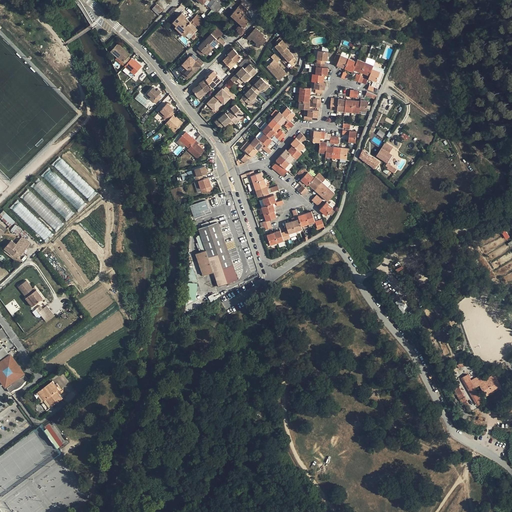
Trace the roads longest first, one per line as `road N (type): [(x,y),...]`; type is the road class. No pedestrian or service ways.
road 1 (unclassified): [(511,472),(446,422),(407,346),(338,248),(321,246),(268,277)]
road 2 (unclassified): [(397,51),(338,219),(265,264)]
road 3 (track): [(268,277),(287,433),(332,511)]
road 4 (residential): [(293,38),(302,67),(223,151)]
road 5 (residential): [(135,42),(223,151)]
road 6 (residential): [(0,318),(38,373),(20,398),(38,425)]
